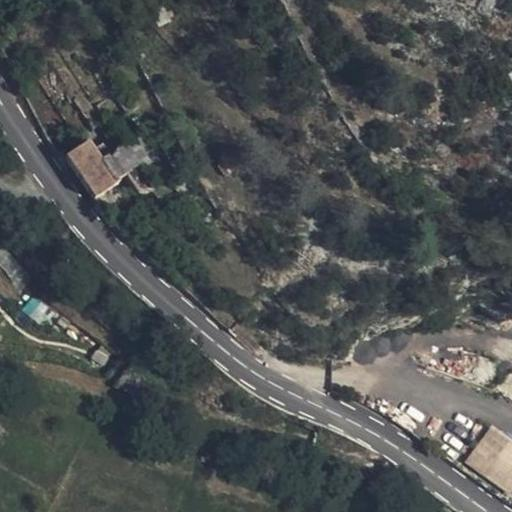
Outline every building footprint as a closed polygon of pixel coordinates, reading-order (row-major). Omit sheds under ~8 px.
[(91,189),(115,221),(132,243),(160,222),(155,217),(169,207),(145,175),(135,182),(130,175),(122,181),(115,171),(91,189)] [(132,243),(115,221),(110,225),(128,246),(132,243)] [(40,322),(49,305),(29,295),(20,312),(40,322)] [(17,326),(4,310),(0,313),(0,336),(2,339),(17,326)] [(137,383),(125,374),(120,382),(132,391),(137,383)] [(184,410),(155,396),(146,414),(175,429),(184,410)] [(511,496),(511,477),(507,474),(498,487),(511,496)]
